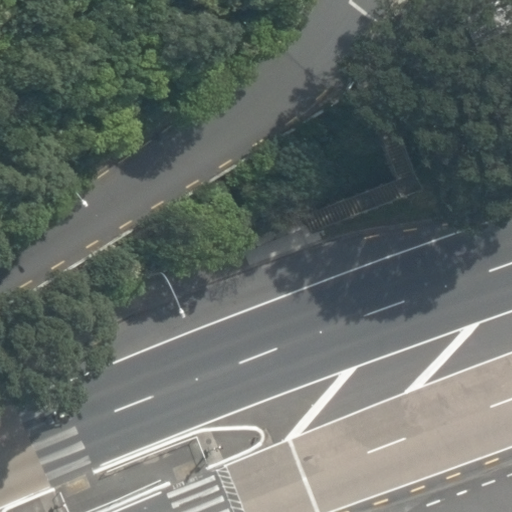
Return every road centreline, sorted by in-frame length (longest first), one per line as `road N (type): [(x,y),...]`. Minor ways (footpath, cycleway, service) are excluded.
road 1 (primary): [(56,511),(248,428),(511,330)]
road 2 (residential): [(0,284),(239,139),(314,61),(344,0)]
